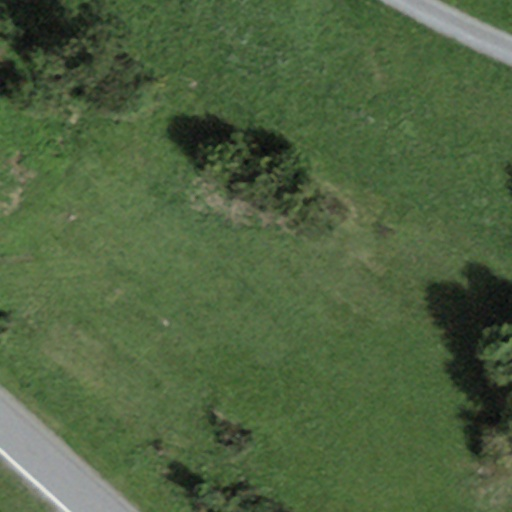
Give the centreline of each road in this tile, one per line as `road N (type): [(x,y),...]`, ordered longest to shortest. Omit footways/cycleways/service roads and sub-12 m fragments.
road 1 (tertiary): [(97,511),(0,424)]
road 2 (track): [(511,51),(441,28),(392,0)]
